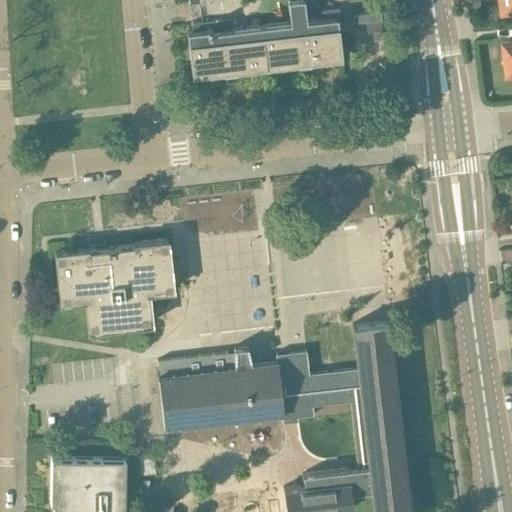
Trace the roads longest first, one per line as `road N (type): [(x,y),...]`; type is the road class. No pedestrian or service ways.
road 1 (tertiary): [(500,511),(458,215)]
road 2 (residential): [(149,158),(441,130)]
road 3 (residential): [(149,158),(134,0)]
road 4 (residential): [(0,174),(149,158)]
